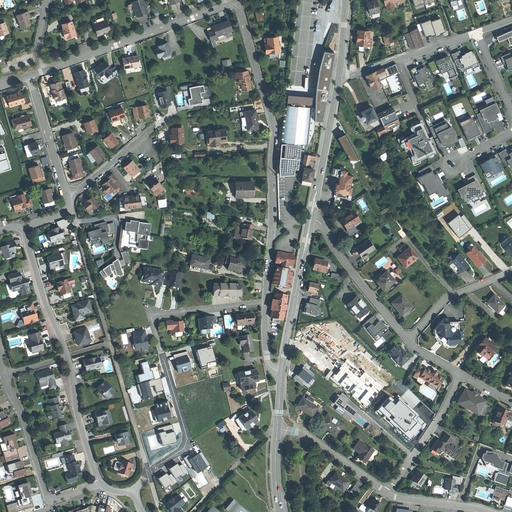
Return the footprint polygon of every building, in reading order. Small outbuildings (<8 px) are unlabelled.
[(145,8),(144,5),(144,4),(142,0),(138,0),(132,2),(137,17),(142,15),(147,13),(145,8)] [(370,14),(379,11),(376,0),(371,2),(366,3),(369,11),(370,14)] [(383,0),(385,6),(386,5),(388,11),(394,9),(393,3),(401,1),(401,0),(383,0)] [(420,0),(420,2),(424,13),(440,7),(437,0),(420,0)] [(26,28),(31,26),(29,21),(28,19),(30,18),(28,12),(16,16),(20,28),(25,26),(26,28)] [(423,24),(422,22),(420,22),(418,15),(414,17),(416,24),(418,27),(423,24)] [(104,33),(110,31),(106,21),(93,25),(97,36),(104,33)] [(216,36),(228,32),(232,31),(228,21),(219,24),(213,26),(214,30),(216,36)] [(66,38),(76,35),(72,22),(62,25),(64,30),(64,32),(62,33),(63,39),(66,38)] [(0,36),(8,33),(5,23),(0,24),(0,23),(0,36)] [(415,48),(424,45),(417,28),(409,32),(410,33),(415,47),(415,48)] [(216,36),(214,30),(208,32),(213,45),(218,42),(216,36)] [(325,48),(329,49),(335,31),(330,30),(325,48)] [(368,46),(369,40),(369,31),(358,30),(357,37),(356,45),(358,45),(366,46),(368,46)] [(511,30),(503,34),(505,33),(507,38),(511,36),(511,39),(511,30)] [(228,32),(216,36),(218,42),(230,38),(228,32)] [(405,35),(411,49),(415,47),(410,33),(405,35)] [(498,42),(507,38),(505,33),(503,34),(497,37),(498,42)] [(383,37),(386,45),(390,44),(393,43),(392,42),(390,35),(387,36),(383,37)] [(269,53),(282,51),(279,36),(267,38),(267,41),(264,42),(265,47),(266,52),(269,51),(269,53)] [(162,57),(171,54),(168,43),(163,44),(163,45),(158,47),(159,48),(155,50),(158,58),(162,56),(162,57)] [(325,57),(334,59),(335,52),(324,50),(322,57),(325,57)] [(457,52),(451,54),(457,66),(458,65),(460,69),(464,67),(465,69),(472,66),(473,68),(479,65),(474,55),(472,55),(471,52),(462,56),(460,50),(457,52)] [(509,53),(500,57),(503,64),(506,63),(508,67),(506,70),(508,72),(510,73),(511,72),(511,71),(511,56),(511,57),(509,53)] [(124,69),(140,66),(138,55),(130,57),(122,58),(124,69)] [(448,56),(444,58),(444,59),(439,61),(438,60),(436,62),(435,60),(428,63),(432,72),(439,69),(441,74),(447,71),(450,78),(457,75),(453,68),(454,68),(448,56)] [(323,71),(325,57),(322,57),(319,69),(318,72),(317,80),(321,80),(322,72),(322,70),(323,71)] [(334,59),(325,57),(323,71),(325,71),(329,71),(332,72),(333,65),(334,59)] [(222,60),(223,66),(232,64),(230,58),(222,60)] [(106,77),(112,73),(110,70),(111,69),(106,62),(101,65),(95,69),(100,77),(104,74),(106,77)] [(427,71),(423,64),(416,67),(416,68),(412,70),(411,72),(415,82),(417,81),(421,90),(427,87),(426,85),(431,82),(429,78),(430,77),(427,71)] [(236,78),(238,78),(246,77),(245,71),(242,72),(241,69),(232,70),(233,79),(236,78)] [(79,89),(88,87),(84,71),(79,72),(74,74),(79,89)] [(377,74),(376,72),(371,74),(366,76),(372,90),(382,85),(379,79),(382,78),(380,73),(377,74)] [(249,76),(246,77),(238,78),(239,84),(241,83),(242,90),(251,89),(250,83),(249,76)] [(366,98),(369,97),(360,77),(356,78),(366,98)] [(57,101),(66,98),(62,88),(61,89),(59,82),(54,83),(50,85),(56,101),(57,101)] [(211,98),(208,86),(204,87),(203,85),(193,87),(192,84),(179,87),(180,91),(187,90),(189,90),(191,98),(189,98),(188,99),(189,105),(198,104),(198,102),(202,101),(202,100),(211,98)] [(162,108),(168,107),(168,105),(171,104),(170,102),(174,101),(171,86),(166,87),(167,91),(158,93),(162,108)] [(326,105),(329,90),(325,89),(316,88),(315,103),(326,105)] [(9,106),(23,102),(22,97),(20,92),(6,96),(9,106)] [(287,105),(311,107),(311,105),(312,105),(312,97),(312,98),(305,99),(299,99),(289,98),(288,103),(287,103),(287,105)] [(494,101),(486,105),(487,107),(480,110),(481,112),(476,114),(485,133),(489,131),(491,130),(488,122),(491,120),(492,121),(496,119),(496,121),(502,119),(499,111),(494,101)] [(315,108),(311,107),(287,105),(284,105),(285,105),(282,142),(281,141),(281,142),(285,142),(300,144),(309,144),(314,131),(315,108)] [(144,118),(149,117),(146,106),(137,107),(139,118),(139,119),(144,118)] [(373,121),(377,119),(372,107),(366,110),(362,112),(364,117),(361,118),(363,120),(364,120),(366,124),(370,122),(371,124),(374,123),(373,121)] [(392,107),(378,114),(383,126),(385,130),(389,128),(395,125),(394,124),(399,122),(392,107)] [(109,113),(112,122),(119,119),(125,117),(122,109),(109,113)] [(245,112),(247,129),(248,130),(258,128),(256,120),(255,109),(244,111),(245,112)] [(28,115),(24,116),(21,117),(12,120),(15,130),(31,125),(30,121),(28,115)] [(468,142),(476,138),(475,136),(468,139),(462,125),(477,119),(475,115),(459,122),(468,142)] [(86,132),(96,129),(93,119),(83,122),(85,127),(86,132)] [(484,134),(477,119),(462,125),(468,139),(475,136),(476,138),(484,134)] [(399,122),(394,124),(395,125),(389,128),(390,130),(400,124),(399,122)] [(440,150),(447,147),(446,145),(448,144),(447,143),(449,142),(451,142),(453,142),(457,140),(451,127),(448,128),(446,123),(438,127),(437,124),(429,128),(440,150)] [(411,127),(408,128),(410,132),(411,131),(413,134),(402,140),(403,142),(400,144),(399,145),(401,148),(402,148),(404,151),(408,149),(412,156),(410,157),(412,160),(414,159),(414,160),(417,158),(418,160),(428,156),(429,157),(433,155),(432,154),(433,154),(431,150),(433,149),(429,140),(428,141),(426,138),(428,137),(422,124),(418,126),(417,124),(411,126),(411,127)] [(379,135),(386,132),(385,130),(383,126),(376,129),(379,135)] [(171,143),(184,143),(183,128),(172,129),(173,136),(170,136),(170,139),(171,143)] [(209,132),(211,146),(221,145),(220,142),(223,141),(227,141),(225,129),(209,132)] [(345,152),(353,147),(343,130),(336,134),(345,152)] [(67,150),(77,146),(72,133),(62,136),(65,143),(67,150)] [(103,139),(110,148),(114,145),(118,141),(111,133),(103,139)] [(300,150),(300,144),(285,142),(284,155),(286,155),(285,168),(298,169),(300,150)] [(26,158),(39,154),(38,148),(36,143),(23,146),(26,158)] [(90,152),(97,161),(100,158),(104,155),(97,146),(90,152)] [(504,150),(498,153),(503,162),(506,160),(510,167),(511,166),(511,148),(510,150),(511,152),(508,154),(506,149),(504,150)] [(0,171),(11,168),(5,149),(0,150),(0,171)] [(97,161),(90,152),(86,155),(94,163),(97,161)] [(484,162),(480,164),(486,174),(491,171),(493,174),(501,169),(498,162),(501,161),(497,153),(489,158),(489,159),(490,160),(486,162),(486,161),(484,162)] [(42,164),(48,163),(46,156),(40,158),(42,164)] [(73,175),(83,172),(79,158),(69,161),(70,167),(73,175)] [(310,159),(304,158),(302,167),(304,168),(308,169),(310,159)] [(138,172),(140,170),(133,161),(129,164),(126,167),(133,176),(138,172)] [(420,176),(417,178),(421,185),(424,183),(428,189),(434,186),(439,196),(442,194),(446,192),(444,189),(439,179),(439,178),(438,178),(437,176),(436,174),(434,175),(433,172),(434,171),(430,165),(432,164),(418,171),(420,176)] [(32,179),(42,176),(40,171),(39,165),(29,168),(32,179)] [(331,174),(340,176),(338,183),(336,192),(336,195),(348,198),(349,194),(351,195),(352,186),(350,186),(353,175),(347,174),(347,170),(333,167),(331,174)] [(314,170),(308,169),(304,168),(302,179),(311,181),(313,176),(314,170)] [(119,187),(122,184),(113,173),(107,178),(109,180),(111,178),(118,186),(119,187)] [(466,201),(471,198),(477,195),(478,198),(478,197),(483,195),(482,192),(484,191),(475,175),(467,179),(470,185),(466,187),(465,186),(464,186),(462,187),(463,189),(459,191),(462,198),(464,197),(466,201)] [(115,189),(118,186),(111,178),(109,180),(107,181),(103,185),(110,193),(111,192),(115,189)] [(147,184),(157,195),(164,190),(160,186),(161,185),(158,182),(155,178),(147,184)] [(253,189),(253,182),(236,183),(237,197),(253,196),(253,189)] [(45,206),(54,203),(51,196),(49,188),(41,191),(44,202),(45,206)] [(447,188),(444,189),(446,192),(442,194),(443,197),(450,193),(447,188)] [(94,200),(96,205),(101,203),(98,192),(92,193),(93,195),(91,195),(87,196),(89,202),(94,200)] [(28,207),(33,205),(30,197),(25,199),(24,193),(18,195),(18,198),(11,200),(15,212),(22,210),(22,207),(25,206),(27,206),(28,207)] [(131,196),(133,208),(141,207),(139,195),(136,196),(131,196)] [(133,208),(131,196),(127,197),(123,197),(125,209),(133,208)] [(290,220),(288,208),(280,208),(281,221),(290,220)] [(347,229),(353,225),(361,220),(354,210),(341,219),(344,225),(347,229)] [(441,213),(438,215),(443,223),(447,220),(441,213)] [(390,221),(397,232),(402,228),(395,218),(390,221)] [(87,233),(89,238),(91,238),(92,240),(97,239),(98,241),(101,240),(102,245),(105,244),(106,249),(109,248),(107,244),(109,243),(109,241),(110,241),(109,238),(108,238),(106,233),(109,232),(106,222),(96,224),(98,230),(96,231),(96,230),(95,230),(87,233)] [(146,250),(150,226),(125,222),(123,231),(131,232),(131,237),(129,248),(146,250)] [(356,230),(353,225),(347,229),(350,233),(356,230)] [(240,238),(242,228),(240,228),(235,227),(233,238),(239,239),(240,238)] [(51,243),(63,238),(60,229),(59,229),(59,228),(54,229),(54,230),(52,231),(47,233),(51,243)] [(252,230),(242,228),(240,238),(250,240),(251,234),(252,230)] [(503,248),(510,256),(511,254),(511,241),(508,237),(501,243),(504,247),(503,248)] [(13,252),(14,250),(13,249),(13,248),(12,248),(15,247),(13,239),(5,242),(6,246),(1,248),(1,249),(3,254),(4,259),(14,257),(12,252),(13,252)] [(373,245),(369,239),(362,244),(362,245),(360,246),(359,246),(353,250),(356,254),(358,252),(360,254),(362,257),(363,257),(365,258),(367,257),(368,254),(367,253),(372,250),(370,247),(373,245)] [(474,246),(470,250),(466,253),(476,265),(480,261),(484,258),(474,246)] [(397,258),(405,268),(411,263),(417,257),(409,248),(397,258)] [(121,253),(123,261),(124,265),(131,263),(127,251),(121,253)] [(278,286),(284,287),(289,288),(291,277),(292,271),(287,270),(288,265),(292,266),(294,255),(277,252),(275,263),(282,264),(281,269),(276,268),(275,272),(274,272),(272,285),(278,286)] [(452,261),(461,272),(464,269),(468,266),(463,259),(465,257),(461,252),(455,257),(455,258),(452,261)] [(58,265),(63,263),(62,263),(60,254),(60,253),(55,254),(55,255),(52,256),(47,258),(48,262),(47,264),(49,265),(50,268),(51,272),(55,271),(54,267),(59,266),(58,265)] [(190,267),(200,268),(207,269),(207,265),(208,258),(191,256),(190,267)] [(235,270),(243,271),(244,268),(244,262),(226,259),(225,264),(228,264),(227,269),(235,270)] [(324,271),(325,267),(326,261),(315,259),(314,262),(314,264),(313,264),(312,264),(312,266),(312,267),(313,268),(313,269),(324,271)] [(458,274),(461,272),(452,261),(449,264),(450,265),(449,265),(455,272),(456,272),(458,274)] [(108,266),(99,273),(102,277),(105,275),(105,276),(111,274),(111,272),(114,271),(116,271),(118,276),(122,274),(120,266),(118,262),(112,264),(108,266)] [(161,283),(163,271),(145,269),(145,272),(143,273),(142,277),(143,278),(147,279),(147,283),(151,283),(154,284),(155,285),(161,286),(161,283)] [(380,286),(383,291),(395,281),(386,271),(379,277),(380,279),(377,282),(380,286)] [(172,289),(179,291),(182,274),(171,272),(168,288),(172,289)] [(28,293),(29,292),(27,285),(25,280),(24,279),(21,280),(19,273),(8,276),(10,283),(9,283),(12,292),(19,290),(21,295),(28,293)] [(61,295),(70,292),(68,285),(66,280),(57,283),(56,284),(58,289),(59,288),(60,291),(61,295)] [(213,295),(238,298),(239,291),(239,286),(215,282),(213,295)] [(317,293),(319,284),(310,282),(309,286),(308,291),(317,293)] [(275,293),(273,301),(272,311),(271,319),(273,319),(272,323),(280,324),(280,320),(282,321),(284,310),(285,311),(285,309),(286,307),(285,307),(287,295),(275,293)] [(487,302),(493,308),(497,312),(505,304),(494,294),(490,298),(487,302)] [(402,315),(406,311),(412,307),(402,295),(392,303),(397,310),(402,315)] [(356,296),(347,304),(360,318),(368,311),(362,303),(356,296)] [(73,315),(82,312),(90,309),(86,298),(78,301),(78,302),(76,303),(70,305),(72,310),(73,315)] [(320,300),(310,298),(308,304),(306,303),(304,313),(315,316),(318,307),(319,307),(320,300)] [(492,309),(493,308),(487,302),(486,301),(485,302),(492,309)] [(35,314),(34,314),(33,309),(34,309),(32,302),(25,304),(27,312),(21,314),(24,325),(37,321),(35,314)] [(243,325),(253,324),(252,319),(251,314),(235,316),(236,322),(242,321),(243,325)] [(382,323),(379,321),(378,322),(373,316),(365,322),(368,325),(369,323),(370,325),(369,326),(366,329),(367,331),(373,337),(379,332),(382,336),(388,331),(382,323)] [(203,319),(198,319),(199,331),(212,329),(211,324),(216,324),(215,317),(206,317),(207,318),(203,319)] [(449,320),(443,320),(443,322),(439,323),(439,327),(438,327),(439,332),(443,336),(445,334),(449,337),(447,339),(451,343),(456,342),(456,341),(460,341),(460,337),(464,337),(463,331),(459,331),(459,322),(449,322),(449,320)] [(173,321),(165,322),(166,330),(171,330),(173,330),(174,333),(175,333),(183,332),(182,322),(177,322),(173,323),(173,322),(173,321)] [(78,346),(91,341),(86,328),(74,332),(76,339),(78,346)] [(140,328),(135,329),(136,332),(133,333),(134,339),(133,340),(134,344),(135,345),(136,349),(141,348),(142,351),(148,350),(147,343),(149,343),(148,338),(146,338),(145,335),(144,330),(140,331),(140,328)] [(38,351),(43,350),(41,344),(40,339),(42,339),(40,332),(29,335),(31,342),(30,342),(32,347),(30,348),(32,354),(39,352),(38,351)] [(443,343),(447,339),(449,337),(445,334),(443,336),(439,340),(441,341),(443,343)] [(244,353),(253,352),(251,343),(249,336),(238,338),(239,347),(242,346),(244,353)] [(493,352),(497,348),(485,337),(476,348),(480,352),(483,354),(486,351),(488,352),(490,349),(493,352)] [(400,351),(395,346),(387,354),(401,367),(410,358),(404,351),(402,353),(400,351)] [(171,361),(175,373),(191,368),(185,350),(172,354),(174,360),(171,361)] [(362,363),(344,354),(344,356),(341,354),(335,352),(330,363),(344,370),(345,367),(357,373),(362,363)] [(100,370),(101,366),(101,363),(99,362),(98,358),(95,359),(93,359),(93,358),(88,360),(88,359),(83,360),(84,366),(86,371),(94,368),(97,370),(100,370)] [(424,369),(419,366),(415,374),(420,377),(419,378),(428,383),(438,388),(440,384),(443,378),(436,375),(437,374),(436,372),(434,371),(432,371),(432,372),(429,370),(425,368),(424,369)] [(306,385),(311,376),(298,369),(293,378),(306,385)] [(54,380),(53,376),(51,370),(36,374),(39,384),(47,382),(49,389),(56,387),(54,380)] [(253,382),(258,381),(256,375),(255,370),(238,374),(241,391),(254,388),(253,382)] [(160,377),(135,383),(139,396),(142,395),(143,400),(151,398),(149,387),(153,385),(155,392),(163,390),(160,377)] [(107,400),(115,393),(110,388),(111,387),(105,381),(96,388),(99,392),(100,391),(101,390),(103,393),(102,394),(107,400)] [(441,384),(440,384),(438,388),(428,383),(426,386),(437,392),(441,384)] [(478,413),(484,403),(485,401),(476,396),(478,393),(476,392),(474,391),(472,394),(465,390),(457,402),(478,414),(478,413)] [(337,395),(331,402),(349,417),(355,410),(337,395)] [(54,420),(63,417),(61,409),(59,404),(57,397),(48,400),(50,406),(50,407),(54,420)] [(311,416),(317,408),(311,403),(306,400),(303,398),(297,406),(306,412),(311,416)] [(478,413),(481,414),(483,416),(489,406),(484,403),(478,413)] [(0,406),(0,427),(0,428),(10,423),(8,418),(6,419),(5,418),(5,417),(6,416),(3,411),(2,411),(0,406)] [(317,408),(311,416),(315,419),(323,409),(318,406),(317,408)] [(511,420),(511,413),(506,411),(499,408),(493,421),(503,425),(506,418),(511,420)] [(106,424),(112,422),(108,410),(104,412),(101,412),(101,411),(94,412),(96,418),(97,423),(102,421),(105,420),(106,424)] [(245,431),(258,422),(254,416),(250,410),(235,421),(241,431),(244,429),(245,431)] [(335,436),(340,430),(343,425),(328,414),(321,424),(328,429),(331,432),(330,433),(335,436)] [(510,427),(511,421),(511,420),(506,418),(503,425),(510,427)] [(217,426),(219,429),(226,424),(223,421),(217,426)] [(67,441),(70,440),(69,435),(68,432),(69,432),(67,424),(59,427),(60,432),(53,434),(56,444),(60,443),(61,446),(68,444),(67,441)] [(370,424),(366,429),(374,436),(378,431),(370,424)] [(340,430),(335,436),(339,439),(343,432),(340,430)] [(120,446),(129,443),(127,437),(130,436),(128,432),(123,433),(120,434),(120,433),(115,435),(116,440),(118,439),(119,443),(120,446)] [(0,457),(1,460),(18,455),(16,448),(17,448),(15,442),(14,443),(13,442),(13,441),(15,440),(14,434),(3,437),(7,451),(2,452),(4,456),(0,457)] [(455,458),(459,450),(449,443),(452,438),(445,434),(443,438),(444,439),(443,440),(442,442),(437,439),(431,449),(437,453),(440,448),(455,458)] [(366,462),(374,450),(360,440),(354,448),(359,452),(364,455),(361,459),(366,462)] [(511,464),(508,463),(499,460),(496,454),(490,452),(486,451),(485,454),(483,454),(482,458),(483,461),(490,463),(492,464),(493,467),(497,468),(498,471),(504,473),(510,475),(511,474),(511,464)] [(20,461),(18,455),(1,460),(2,463),(5,462),(6,466),(7,465),(11,464),(13,472),(15,478),(26,474),(24,469),(22,469),(22,468),(21,467),(23,467),(21,461),(20,461)] [(72,478),(81,476),(78,465),(77,461),(75,462),(73,455),(64,457),(66,465),(68,465),(72,478)] [(117,473),(127,477),(130,469),(132,469),(133,465),(121,461),(121,463),(117,462),(115,463),(114,465),(113,468),(114,469),(118,471),(117,473)] [(166,471),(155,478),(161,487),(167,484),(168,486),(176,481),(174,479),(186,471),(181,463),(176,466),(174,463),(164,469),(166,471)] [(411,481),(421,488),(427,478),(418,472),(415,476),(411,481)] [(332,484),(337,487),(343,491),(349,482),(342,477),(336,473),(330,482),(332,484)] [(456,486),(454,485),(455,480),(446,479),(445,490),(447,490),(449,490),(449,493),(455,494),(456,486)] [(19,508),(33,504),(31,497),(32,496),(30,491),(28,491),(28,490),(28,489),(30,488),(28,483),(17,486),(21,499),(17,501),(18,502),(19,508)] [(360,490),(354,486),(350,492),(356,496),(360,490)] [(511,487),(510,487),(509,491),(495,486),(494,490),(495,491),(492,499),(497,501),(500,499),(505,501),(503,506),(504,508),(507,509),(511,510),(511,509),(511,487)] [(366,510),(369,511),(377,511),(382,505),(378,502),(374,499),(366,510)] [(17,511),(34,507),(33,504),(19,508),(18,502),(6,506),(8,511),(17,511)] [(246,511),(236,503),(228,511),(218,511),(214,509),(211,511),(246,511)]
